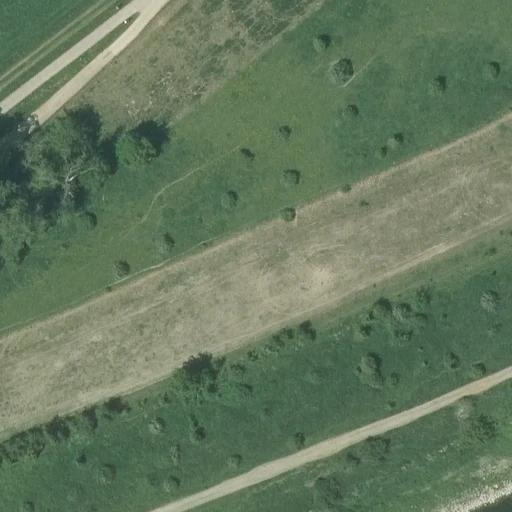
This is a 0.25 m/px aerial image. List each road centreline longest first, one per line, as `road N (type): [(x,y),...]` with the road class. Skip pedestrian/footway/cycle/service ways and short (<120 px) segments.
road 1 (track): [(511,377),(174,511)]
road 2 (track): [(0,149),(110,59)]
